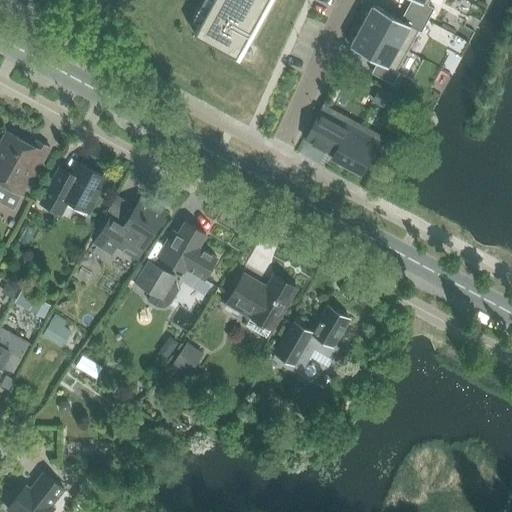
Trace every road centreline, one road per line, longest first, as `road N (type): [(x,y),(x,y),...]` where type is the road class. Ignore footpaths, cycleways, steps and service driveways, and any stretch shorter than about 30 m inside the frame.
road 1 (residential): [(264,183),(0,41)]
road 2 (residential): [(511,315),(264,183)]
road 3 (residential): [(264,183),(344,0)]
